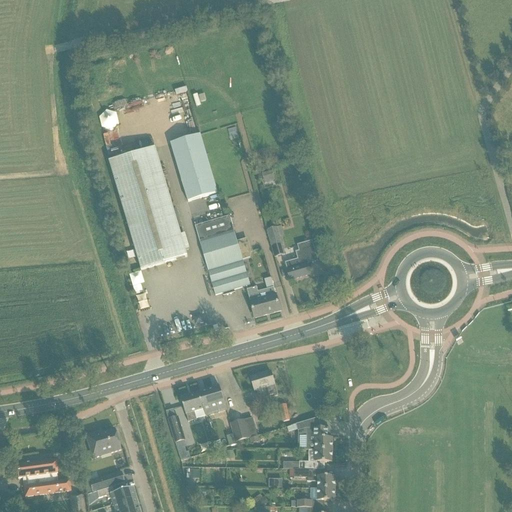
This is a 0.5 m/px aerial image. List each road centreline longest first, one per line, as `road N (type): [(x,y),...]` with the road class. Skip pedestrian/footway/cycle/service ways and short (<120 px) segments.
road 1 (primary): [(120,385),(349,316)]
road 2 (unclassified): [(354,511),(355,431),(422,384),(430,359)]
road 3 (residential): [(152,511),(120,385)]
road 4 (primary): [(0,413),(120,385)]
